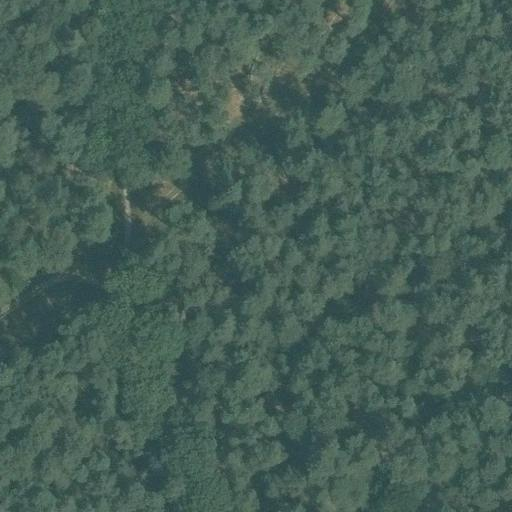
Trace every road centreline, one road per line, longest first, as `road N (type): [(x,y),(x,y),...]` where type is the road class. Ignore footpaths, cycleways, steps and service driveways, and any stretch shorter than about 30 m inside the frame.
road 1 (track): [(126,275),(226,148),(337,58),(392,0)]
road 2 (track): [(126,275),(120,100),(130,0)]
road 3 (track): [(178,511),(136,358),(126,275)]
road 4 (track): [(0,316),(58,278),(126,275)]
